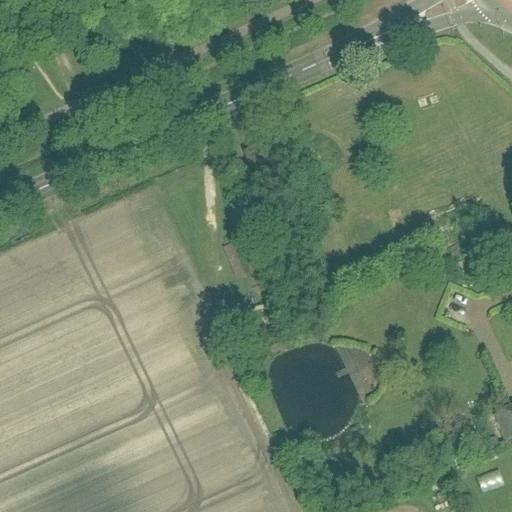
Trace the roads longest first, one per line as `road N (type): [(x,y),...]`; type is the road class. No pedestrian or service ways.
road 1 (tertiary): [(0,208),(386,35)]
road 2 (track): [(100,163),(33,0)]
